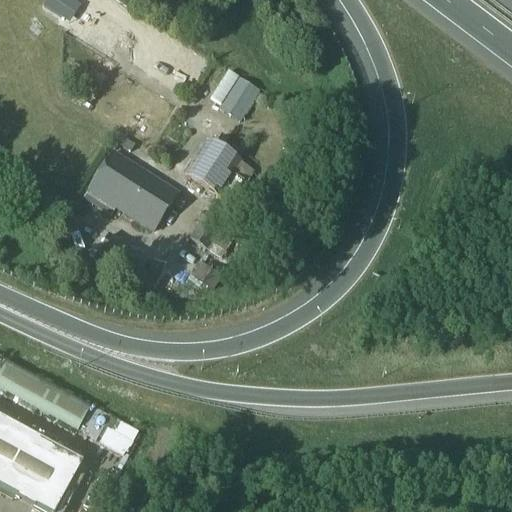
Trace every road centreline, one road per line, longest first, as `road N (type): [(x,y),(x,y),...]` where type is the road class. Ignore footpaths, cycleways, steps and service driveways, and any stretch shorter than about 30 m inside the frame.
road 1 (motorway): [(346,0),(383,67),(401,149),(376,250),(323,306),(282,332),(229,350),(176,353),(126,350),(0,296)]
road 2 (motorway): [(0,313),(92,357),(255,400),(511,382)]
